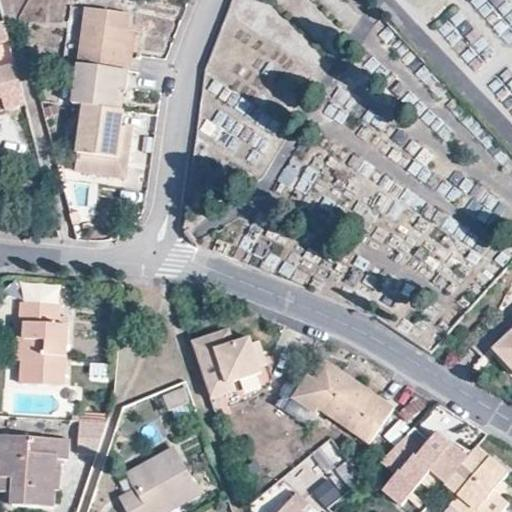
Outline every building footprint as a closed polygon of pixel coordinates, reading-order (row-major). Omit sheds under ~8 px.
[(87,9),(78,66),(127,72),(131,72),(136,31),(130,31),(131,14),(87,9)] [(27,107),(5,24),(0,24),(0,96),(1,100),(4,112),(27,107)] [(78,66),(72,106),(83,107),(122,112),(127,72),(78,66)] [(122,112),(125,112),(131,72),(127,72),(122,112)] [(241,165),(275,133),(238,93),(204,126),(241,165)] [(123,127),(125,112),(122,112),(83,107),(77,154),(119,159),(123,127)] [(134,128),(123,127),(119,159),(77,154),(74,176),(127,182),(134,128)] [(21,303),(19,323),(26,324),(23,363),(21,385),(63,388),(68,326),(58,326),(60,305),(21,303)] [(26,324),(19,323),(17,323),(14,362),(23,363),(26,324)] [(231,330),(193,342),(212,399),(238,391),(235,382),(263,373),(261,368),(254,344),(252,339),(236,344),(231,330)] [(511,330),(492,348),(511,369),(511,330)] [(261,342),(254,344),(261,368),(268,365),(261,342)] [(395,409),(325,361),(313,379),(308,376),(293,399),(317,417),(320,412),(370,445),(395,409)] [(184,390),(165,397),(169,411),(189,403),(184,390)] [(79,412),(78,422),(108,424),(109,415),(79,412)] [(42,424),(25,423),(24,433),(41,434),(42,424)] [(97,455),(107,426),(84,424),(82,454),(97,455)] [(431,439),(415,425),(409,433),(425,447),(431,439)] [(447,483),(471,455),(450,437),(449,439),(439,430),(431,439),(425,447),(409,433),(385,460),(399,472),(384,489),(400,502),(430,468),(447,483)] [(0,436),(0,462),(13,462),(12,493),(11,506),(53,509),(55,492),(59,492),(61,460),(68,460),(70,440),(0,436)] [(333,441),(316,451),(340,488),(353,480),(340,459),(343,457),(333,441)] [(505,481),(509,475),(477,448),(471,455),(447,483),(445,485),(459,497),(451,506),(458,511),(504,511),(510,506),(499,496),(494,493),(505,481)] [(175,449),(127,474),(134,491),(120,499),(127,511),(168,511),(200,494),(175,449)] [(13,462),(0,462),(0,492),(12,493),(13,462)] [(327,509),(344,495),(330,478),(313,492),(327,509)] [(509,485),(505,481),(494,493),(499,496),(509,485)] [(303,511),(308,507),(295,496),(281,511),(303,511)]
